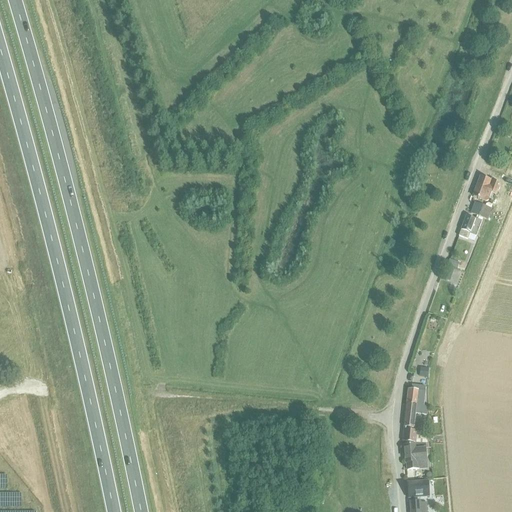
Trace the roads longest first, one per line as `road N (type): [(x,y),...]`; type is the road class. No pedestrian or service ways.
road 1 (trunk): [(140,511),(83,250),(14,0)]
road 2 (track): [(151,0),(166,65),(237,129),(244,159),(229,288),(251,306),(274,309),(328,411)]
road 3 (trunk): [(0,48),(113,511)]
road 4 (residential): [(399,511),(399,373),(511,75)]
road 5 (track): [(395,418),(151,393)]
